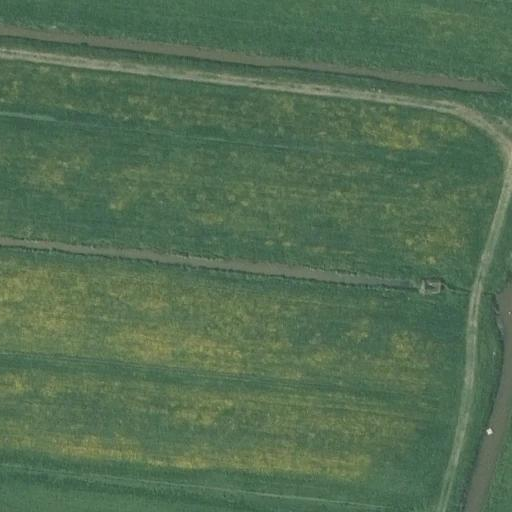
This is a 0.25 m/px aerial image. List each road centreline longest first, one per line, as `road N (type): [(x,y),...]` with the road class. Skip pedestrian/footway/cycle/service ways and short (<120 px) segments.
road 1 (track): [(0,53),(469,109),(511,143)]
road 2 (track): [(447,511),(486,354),(480,298),(511,177)]
